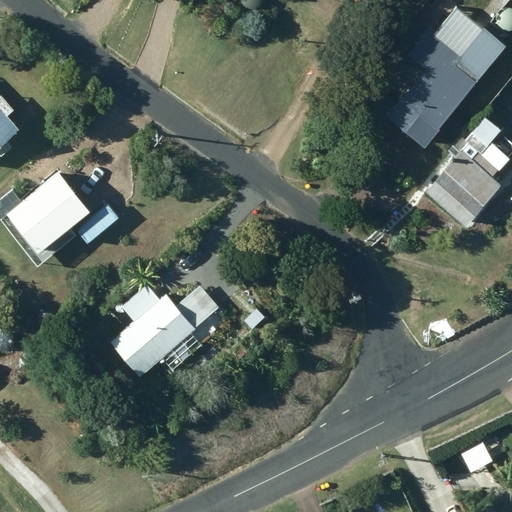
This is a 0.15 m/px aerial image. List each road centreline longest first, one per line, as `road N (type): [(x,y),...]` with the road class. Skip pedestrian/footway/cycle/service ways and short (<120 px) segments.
road 1 (residential): [(31,0),(359,259),(409,408)]
road 2 (residential): [(204,511),(409,408)]
